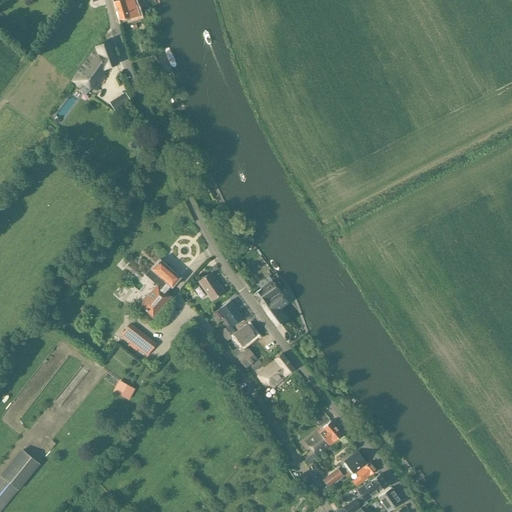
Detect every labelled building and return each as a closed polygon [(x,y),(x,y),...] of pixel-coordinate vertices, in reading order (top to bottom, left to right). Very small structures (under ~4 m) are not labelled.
[(123,0),(116,2),(115,3),(120,20),(128,17),(129,18),(137,16),(132,0),(123,0)] [(104,69),(119,64),(109,41),(95,47),(96,48),(76,74),(72,82),(80,88),(85,82),(96,90),(106,74),(104,69)] [(171,296),(167,292),(180,278),(159,260),(151,269),(167,282),(162,288),(158,284),(139,305),(153,317),(171,296)] [(211,300),(223,291),(210,273),(198,282),(211,300)] [(260,304),(279,290),(272,281),(253,294),(260,304)] [(261,305),(268,316),(276,328),(286,321),(278,309),(287,302),(280,292),(261,305)] [(219,309),(231,326),(243,317),(231,301),(219,309)] [(144,354),(146,356),(147,356),(156,344),(130,323),(120,336),(144,354)] [(248,324),(234,334),(232,330),(223,336),(226,341),(234,336),(242,346),(256,336),(248,324)] [(223,336),(232,330),(229,325),(220,332),(223,336)] [(192,349),(201,338),(194,333),(185,344),(192,349)] [(208,364),(218,356),(210,346),(200,353),(208,364)] [(258,359),(247,347),(236,356),(246,369),(258,359)] [(284,376),(294,369),(281,354),(274,360),(276,362),(257,376),(263,384),(268,380),(273,387),(286,378),(284,376)] [(259,360),(250,367),(254,371),(263,364),(259,360)] [(129,400),(135,389),(128,384),(122,380),(120,384),(118,382),(113,391),(129,400)] [(316,456),(342,435),(331,421),(304,442),(316,456)] [(0,511),(40,464),(22,449),(0,475),(0,511)] [(352,473),(366,463),(357,452),(344,462),(352,473)] [(363,480),(376,470),(369,463),(356,473),(359,476),(352,481),(357,487),(364,481),(363,480)] [(328,487),(343,476),(337,468),(322,480),(328,487)] [(363,497),(356,501),(361,508),(368,503),(366,501),(387,486),(380,475),(358,489),(362,495),(363,497)] [(387,511),(401,503),(391,488),(377,497),(387,511)] [(355,499),(344,507),(346,511),(354,511),(360,508),(361,508),(356,501),(355,499)]
